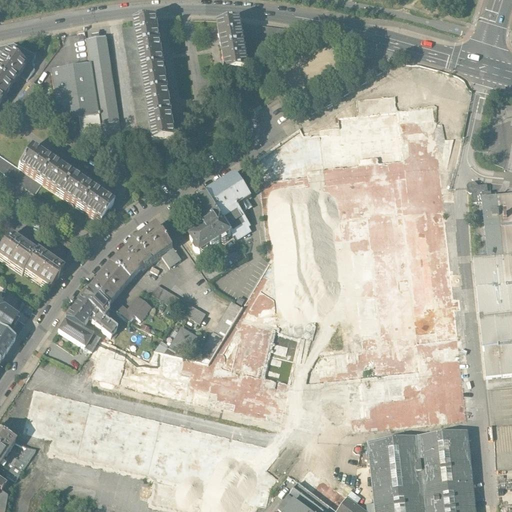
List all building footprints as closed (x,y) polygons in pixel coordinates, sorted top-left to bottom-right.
[(132,28),(136,51),(159,47),(155,22),(132,26),(132,28)] [(221,53),(244,48),(242,37),(240,23),(216,28),(221,53)] [(240,23),(242,37),(289,44),(291,31),(240,23)] [(143,152),(152,151),(147,123),(144,98),(140,75),(136,51),(132,28),(122,30),(143,152)] [(95,42),(85,43),(89,67),(98,121),(78,125),(80,141),(101,139),(102,142),(120,144),(119,137),(105,40),(95,42)] [(159,47),(136,51),(140,75),(163,71),(159,47)] [(249,72),(244,48),(221,53),(225,77),(249,72)] [(0,64),(6,57),(25,71),(20,78),(26,83),(34,73),(32,67),(34,60),(13,49),(0,52),(0,64)] [(6,57),(0,64),(0,82),(11,91),(20,78),(25,71),(6,57)] [(78,125),(98,121),(89,67),(69,71),(50,74),(58,126),(78,125)] [(163,71),(140,75),(144,98),(167,95),(163,71)] [(0,106),(11,91),(0,82),(0,106)] [(167,95),(144,98),(147,123),(171,119),(167,95)] [(176,147),(171,119),(147,123),(152,151),(176,147)] [(35,184),(37,185),(51,165),(31,151),(17,172),(35,184)] [(0,171),(30,192),(35,184),(17,172),(0,160),(0,171)] [(37,185),(58,199),(72,179),(51,165),(37,185)] [(251,198),(235,173),(204,192),(206,195),(220,217),(234,238),(235,237),(238,242),(251,233),(249,229),(251,228),(243,215),(241,212),(237,206),(242,203),(247,200),(251,198)] [(58,199),(78,213),(92,192),(72,179),(58,199)] [(473,203),(482,203),(482,197),(491,196),(491,192),(488,192),(487,185),(478,186),(474,183),(469,183),(466,185),(467,192),(469,194),(471,193),(473,203)] [(112,206),(92,192),(78,213),(98,227),(112,206)] [(485,378),(511,375),(511,193),(491,196),(482,197),(482,203),(488,257),(473,259),(485,378)] [(191,201),(192,204),(204,197),(202,194),(191,201)] [(192,204),(203,221),(211,216),(214,221),(220,217),(206,195),(204,197),(192,204)] [(252,208),(247,200),(242,203),(246,210),(241,212),(243,215),(252,208)] [(0,222),(0,225),(10,232),(21,216),(9,208),(0,222)] [(200,259),(234,238),(220,217),(214,221),(211,216),(203,221),(201,223),(201,225),(203,227),(186,237),(200,259)] [(157,227),(135,244),(150,264),(153,267),(163,259),(171,270),(182,261),(157,227)] [(0,263),(21,278),(23,276),(36,257),(11,239),(0,254),(0,263)] [(150,264),(135,244),(108,268),(129,286),(150,264)] [(38,254),(36,257),(23,276),(45,291),(49,294),(64,272),(38,254)] [(129,286),(108,268),(88,291),(110,308),(129,286)] [(205,316),(157,287),(151,297),(199,326),(205,316)] [(110,308),(88,291),(78,304),(104,323),(108,317),(107,311),(110,308)] [(122,307),(116,315),(129,325),(134,319),(140,324),(151,309),(136,298),(126,311),(122,307)] [(104,323),(78,304),(64,317),(86,328),(90,324),(113,340),(119,333),(104,323)] [(0,365),(24,330),(0,313),(0,365)] [(86,328),(64,317),(54,337),(99,359),(96,366),(111,374),(125,346),(102,336),(86,328)] [(187,352),(196,337),(178,328),(170,343),(187,352)] [(284,445),(283,451),(24,394),(15,435),(43,441),(40,455),(146,479),(144,489),(148,490),(144,510),(153,511),(254,511),(256,505),(264,507),(273,468),(287,471),(293,447),(284,445)] [(419,438),(446,436),(445,426),(403,429),(404,440),(419,439),(419,438)] [(476,511),(468,435),(368,445),(374,505),(375,511),(476,511)] [(0,465),(13,446),(0,439),(0,465)] [(16,462),(5,478),(15,484),(35,453),(26,450),(17,463),(16,462)] [(333,511),(338,511),(348,499),(309,471),(298,486),(333,511)] [(277,511),(286,511),(294,503),(288,499),(277,511)] [(364,511),(348,499),(338,511),(364,511)] [(286,511),(305,511),(294,503),(286,511)]
